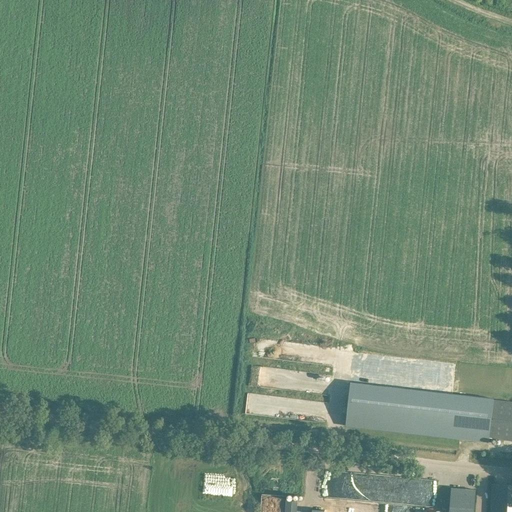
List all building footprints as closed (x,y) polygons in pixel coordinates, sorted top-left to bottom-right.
[(346,425),(475,439),(476,436),(477,426),(480,399),(472,398),(472,396),(351,383),(346,425)] [(260,414),(264,395),(251,392),(246,410),(260,414)] [(511,402),(480,399),(477,426),(476,436),(511,440),(511,402)] [(511,511),(511,484),(493,484),(491,511),(511,511)] [(450,511),(474,511),(476,490),(452,488),(451,510),(450,511)] [(285,511),(296,511),(297,500),(286,500),(285,511)]
